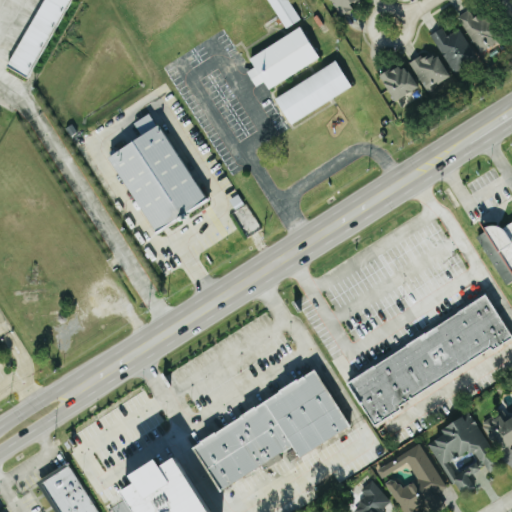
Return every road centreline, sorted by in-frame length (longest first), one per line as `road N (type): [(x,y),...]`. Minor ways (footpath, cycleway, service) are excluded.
road 1 (secondary): [(100,377),(496,126)]
road 2 (secondary): [(0,455),(100,377)]
